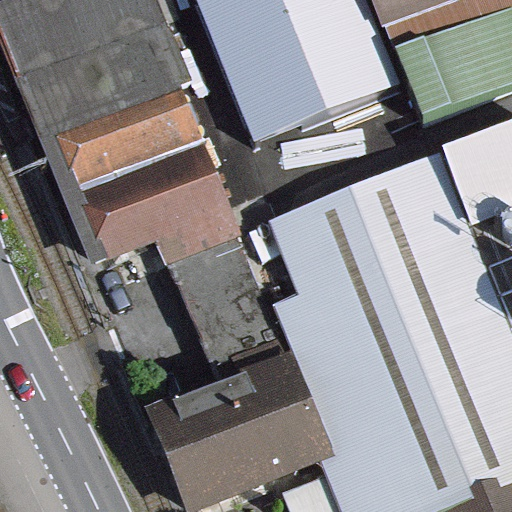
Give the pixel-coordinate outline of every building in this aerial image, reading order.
[(136,0),(50,0),(0,19),(0,38),(63,203),(194,153),(136,0)] [(366,0),(379,32),(458,0),(366,0)] [(285,367),(328,467),(348,511),(511,511),(511,366),(426,170),(267,239),(299,313),(267,326),(285,367)] [(285,367),(147,427),(184,511),(224,511),(328,467),(285,367)] [(329,511),(322,490),(287,503),(290,511),(329,511)]
